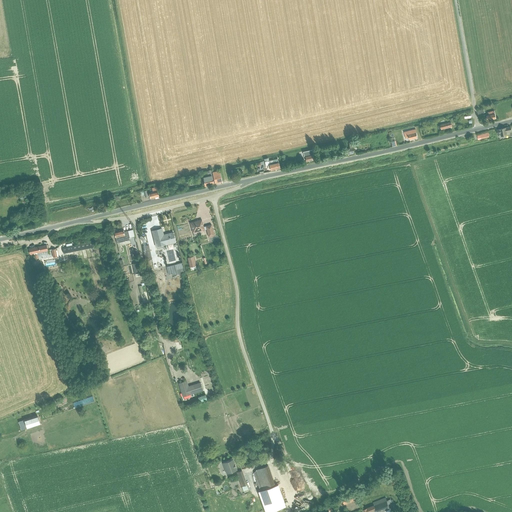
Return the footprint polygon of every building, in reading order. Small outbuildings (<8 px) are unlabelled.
[(486,116),(487,120),(496,118),(494,111),(487,112),(488,115),(486,116)] [(496,130),(498,137),(511,134),(510,127),(505,128),(505,127),(499,129),(496,130)] [(410,131),(407,132),(408,135),(409,140),(417,138),(415,130),(410,131)] [(312,150),(304,152),(305,157),(306,162),(315,160),(313,151),(312,150)] [(269,161),(271,170),(280,168),(278,159),(269,161)] [(206,177),(203,178),(205,185),(214,183),(211,170),(209,170),(209,172),(207,172),(208,175),(206,176),(206,177)] [(213,171),(213,174),(215,183),(222,181),(219,170),(213,171)] [(153,184),(154,188),(152,188),(153,192),(149,193),(150,198),(159,196),(156,184),(153,184)] [(211,224),(208,225),(206,226),(204,227),(202,220),(201,220),(197,221),(191,223),(190,224),(193,233),(194,233),(195,233),(197,233),(197,232),(206,229),(208,237),(214,235),(211,224)] [(152,231),(156,247),(176,242),(173,232),(163,235),(162,228),(152,231)] [(130,240),(130,238),(128,231),(124,232),(124,230),(114,232),(116,237),(117,243),(130,240)] [(73,246),(63,248),(64,253),(94,247),(93,242),(79,245),(73,246)] [(40,252),(48,251),(47,245),(29,249),(30,255),(31,255),(31,254),(40,252)] [(143,246),(146,261),(152,259),(149,245),(143,246)] [(188,257),(190,267),(198,265),(195,255),(188,257)] [(200,383),(193,385),(188,387),(186,381),(179,383),(183,396),(203,390),(200,383)] [(37,415),(24,419),(20,420),(23,429),(40,424),(37,415)] [(233,459),(223,463),(224,464),(223,465),(224,467),(225,467),(227,474),(237,470),(233,459)] [(256,470),(263,490),(275,486),(268,465),(256,470)] [(244,476),(239,478),(243,491),(248,489),(247,485),(244,476)] [(267,511),(285,506),(278,485),(275,486),(263,490),(259,491),(266,511),(267,511)] [(354,493),(342,499),(343,502),(353,498),(354,501),(357,499),(354,493)] [(386,498),(373,503),(374,505),(375,508),(376,511),(380,511),(390,508),(387,501),(386,498)]
